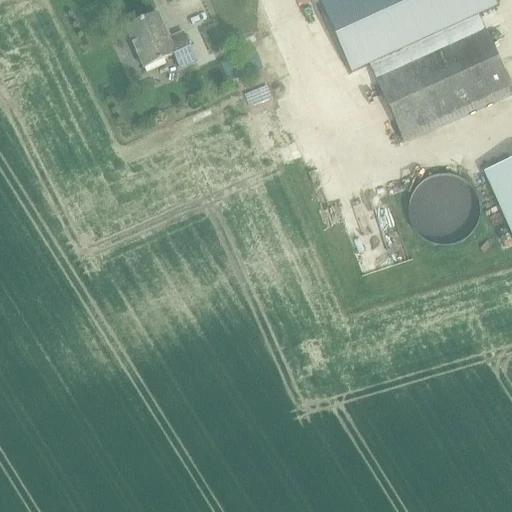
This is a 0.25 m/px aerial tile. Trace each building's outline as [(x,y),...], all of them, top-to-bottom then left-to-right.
[(492,0),(320,0),(317,1),(350,74),(496,8),(492,0)] [(126,29),(134,47),(144,70),(173,57),(179,71),(196,63),(183,34),(168,41),(157,15),(126,29)] [(511,87),(485,31),(375,80),(401,138),(511,87)] [(255,51),(238,57),(246,77),(263,70),(255,51)] [(345,179),(356,174),(348,155),(337,160),(345,179)] [(511,238),(511,160),(483,174),(511,238)] [(439,177),(427,180),(422,184),(418,187),(416,190),(413,194),(411,199),(408,209),(408,213),(409,219),(409,223),(411,228),(415,232),(419,237),(424,241),(430,245),(433,246),(439,248),(446,248),(453,247),(462,244),(467,240),(473,233),(477,226),(480,217),(480,211),(478,203),(475,195),(472,190),(467,185),(462,182),(457,180),(450,177),(439,177)]
